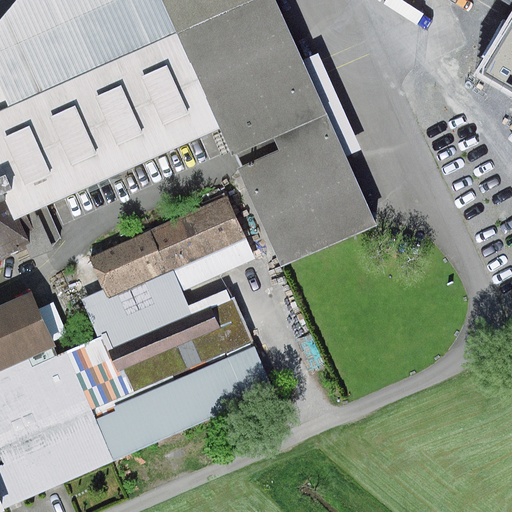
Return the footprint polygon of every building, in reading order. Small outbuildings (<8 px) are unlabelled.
[(0,200),(22,251),(27,261),(52,250),(60,238),(46,206),(223,128),(167,0),(20,0),(0,23),(0,200)] [(276,0),(167,0),(223,128),(284,268),(377,227),(276,0)] [(0,261),(22,251),(0,200),(0,261)] [(227,206),(94,267),(105,289),(110,301),(171,274),(179,291),(251,259),(227,206)] [(110,301),(105,289),(82,300),(99,339),(103,337),(110,353),(190,317),(179,291),(171,274),(110,301)] [(32,295),(0,309),(0,372),(56,348),(32,295)] [(68,353),(95,414),(254,345),(234,300),(190,317),(110,353),(103,337),(99,339),(68,353)] [(274,392),(254,345),(95,414),(115,461),(274,392)] [(0,503),(3,510),(115,461),(95,414),(68,353),(60,356),(56,348),(0,372),(0,503)]
